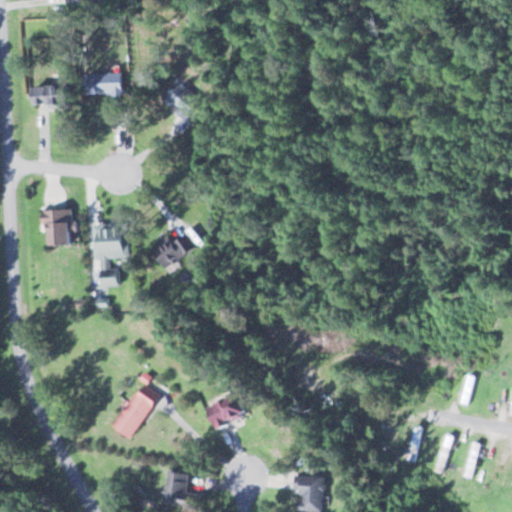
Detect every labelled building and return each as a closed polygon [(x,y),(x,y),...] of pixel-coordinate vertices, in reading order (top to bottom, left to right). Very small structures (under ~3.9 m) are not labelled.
[(34,86),(36,107),(106,101),(107,110),(134,108),(132,78),(34,86)] [(190,120),(203,104),(184,90),(172,106),(190,120)] [(77,209),(51,210),(53,245),(79,244),(77,209)] [(100,258),(106,258),(106,285),(127,285),(127,268),(118,268),(118,257),(133,257),(133,224),(100,224),(100,258)] [(164,247),(171,265),(200,253),(193,235),(164,247)] [(479,376),(470,374),(462,402),(471,405),(479,376)] [(134,438),(166,397),(148,384),(117,425),(134,438)] [(222,429),(256,414),(247,393),(213,408),(222,429)] [(458,437),(448,434),(437,471),(446,474),(458,437)] [(486,444),(477,441),(466,476),(475,478),(486,444)] [(492,482),(501,486),(511,458),(511,451),(505,449),(492,482)] [(186,505),(192,473),(174,470),(168,502),(186,505)] [(327,511),(329,476),(301,475),(300,510),(327,511)]
